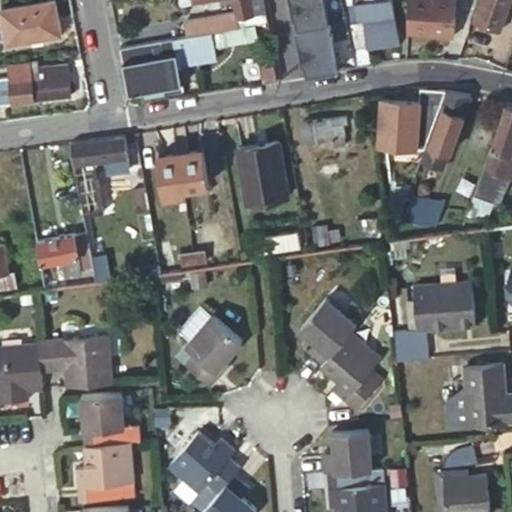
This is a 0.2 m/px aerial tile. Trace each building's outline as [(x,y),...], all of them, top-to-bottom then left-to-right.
[(64,33),(57,0),(49,0),(4,9),(10,43),(64,33)] [(196,0),(197,2),(208,0),(224,0),(227,14),(228,19),(240,17),(257,14),(254,0),(196,0)] [(270,0),(273,10),(315,2),(314,0),(270,0)] [(352,7),(359,49),(376,47),(377,50),(403,46),(396,0),(393,0),(370,4),(369,0),(358,0),(359,6),(352,7)] [(461,0),(414,0),(412,33),(459,36),(461,0)] [(511,0),(485,0),(478,20),(505,30),(511,11),(511,0)] [(258,23),(257,14),(240,17),(228,19),(227,14),(218,16),(221,29),(242,26),(258,23)] [(185,22),(188,35),(214,30),(221,29),(218,16),(185,22)] [(274,32),(272,21),(261,22),(263,34),(274,32)] [(188,35),(123,46),(127,67),(144,63),(149,97),(170,93),(169,87),(186,85),(183,64),(219,58),(214,30),(188,35)] [(349,47),(347,32),(314,34),(316,49),(349,47)] [(359,49),(362,67),(379,65),(377,50),(376,47),(359,49)] [(13,83),(16,104),(36,101),(36,99),(73,94),(69,65),(40,69),(39,61),(11,65),(13,83)] [(0,106),(16,104),(13,83),(12,78),(0,79),(0,106)] [(443,106),(447,96),(448,91),(443,90),(430,89),(422,89),(422,95),(400,94),(400,100),(382,99),(382,120),(386,143),(430,146),(431,142),(443,106)] [(454,152),(475,95),(457,92),(448,91),(447,96),(443,106),(447,107),(435,144),(431,142),(430,146),(425,161),(446,167),(452,150),(454,152)] [(511,102),(511,103),(476,199),(501,209),(511,178),(511,155),(511,152),(511,102)] [(352,114),(345,115),(305,121),(309,141),(336,137),(337,144),(349,143),(346,121),(353,120),(352,114)] [(134,167),(128,134),(98,138),(74,142),(86,212),(101,209),(98,194),(105,194),(103,181),(92,184),(90,174),(88,163),(99,161),(112,159),(113,171),(134,167)] [(294,192),(284,140),(242,148),(252,200),(294,192)] [(205,147),(181,151),(186,186),(210,182),(205,147)] [(186,186),(181,151),(161,155),(167,194),(187,191),(186,186)] [(101,173),(99,161),(88,163),(90,174),(101,173)] [(396,210),(407,214),(420,175),(409,171),(396,210)] [(445,202),(411,207),(404,231),(404,233),(448,228),(445,202)] [(304,246),(302,231),(253,237),(254,245),(249,245),(251,254),(304,246)] [(90,232),(40,240),(44,263),(66,259),(69,275),(86,272),(83,256),(94,255),(90,232)] [(380,243),(364,246),(366,255),(381,253),(380,243)] [(11,274),(6,244),(0,245),(0,290),(18,287),(16,273),(11,274)] [(208,246),(196,248),(198,260),(210,258),(208,246)] [(184,250),(185,262),(198,260),(196,248),(184,250)] [(163,271),(186,268),(185,262),(184,250),(160,253),(163,271)] [(205,268),(191,271),(194,286),(207,284),(205,268)] [(182,270),(158,274),(160,282),(183,278),(182,270)] [(49,288),(62,286),(61,273),(46,275),(49,288)] [(464,316),(477,315),(474,277),(414,283),(418,327),(465,323),(464,316)] [(351,328),(357,321),(326,295),(300,326),(312,336),(305,346),(324,361),(351,328)] [(243,337),(212,311),(186,342),(196,351),(186,362),(211,383),(221,370),(217,367),(243,337)] [(477,322),(477,315),(464,316),(465,323),(477,322)] [(324,361),(322,364),(338,377),(331,384),(358,406),(378,381),(366,372),(381,354),(351,328),(324,361)] [(69,384),(114,380),(110,332),(40,338),(41,341),(42,354),(43,367),(59,366),(59,362),(67,361),(69,384)] [(41,341),(0,344),(0,390),(11,389),(12,399),(30,397),(29,387),(44,386),(43,367),(42,354),(41,341)] [(503,361),(465,364),(467,386),(470,423),(511,418),(511,398),(506,399),(505,391),(503,361)] [(470,423),(467,386),(452,396),(455,424),(470,423)] [(0,400),(12,399),(11,389),(0,390),(0,400)] [(123,390),(83,393),(87,442),(131,439),(141,438),(140,423),(125,424),(123,390)] [(323,450),(325,470),(329,470),(372,466),(369,426),(332,429),(334,450),(323,450)] [(235,472),(241,464),(229,455),(235,447),(220,436),(214,443),(197,429),(169,465),(201,490),(209,480),(221,490),(235,472)] [(87,442),(85,443),(88,464),(78,465),(80,499),(135,495),(131,439),(87,442)] [(477,450),(445,448),(443,468),(476,470),(477,450)] [(372,466),(329,470),(332,504),(335,503),(342,503),(342,511),(387,511),(383,465),(372,466)] [(444,475),(444,483),(447,509),(446,511),(491,511),(488,471),(444,475)] [(221,490),(205,510),(207,511),(253,511),(259,505),(243,493),(250,484),(235,472),(221,490)] [(447,509),(444,483),(436,484),(438,510),(447,509)]
